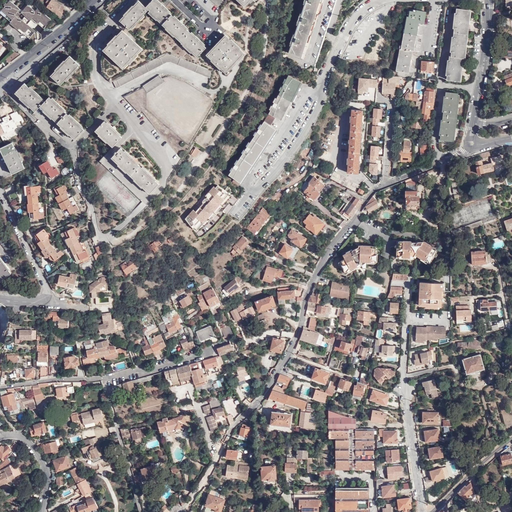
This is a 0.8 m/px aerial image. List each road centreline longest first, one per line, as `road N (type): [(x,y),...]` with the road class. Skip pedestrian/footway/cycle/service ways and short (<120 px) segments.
road 1 (residential): [(180,511),(233,425),(274,378),(316,273),(370,194),(465,153),(471,143)]
road 2 (residential): [(382,0),(351,22),(322,77),(313,116),(232,212)]
road 3 (residential): [(214,350),(103,378),(0,387)]
road 4 (residential): [(471,143),(488,0)]
road 5 (secondary): [(0,78),(96,0)]
road 6 (residential): [(404,389),(422,511)]
road 7 (residential): [(0,192),(53,302)]
